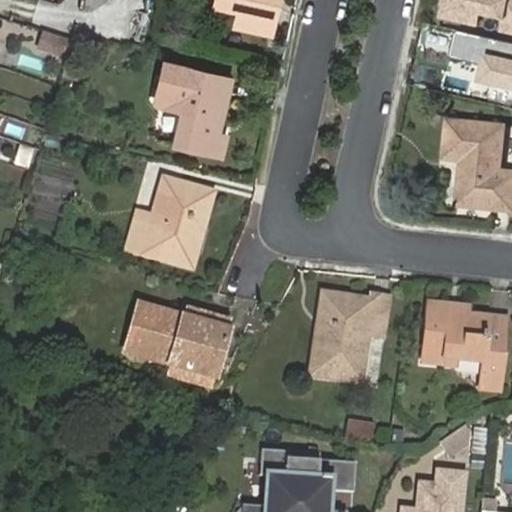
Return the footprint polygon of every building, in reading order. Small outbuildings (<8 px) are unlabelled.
[(276,1),(282,3),(283,0),(221,0),(219,13),(243,19),(239,34),(273,42),(278,22),(272,20),(276,1)] [(511,0),(441,0),(436,26),(456,30),(511,43),(511,0)] [(278,22),(282,3),(276,1),(272,20),(278,22)] [(72,53),(77,37),(50,29),(45,45),(72,53)] [(511,43),(456,30),(449,59),(481,66),(476,86),(511,93),(511,43)] [(187,120),(179,154),(225,166),(230,146),(222,144),(235,90),(169,73),(165,92),(192,99),(187,120)] [(192,99),(165,92),(160,108),(164,115),(187,120),(192,99)] [(467,164),(461,209),(511,213),(511,175),(503,174),(508,130),(451,124),(449,161),(467,164)] [(195,232),(204,198),(167,188),(157,224),(143,220),(131,258),(194,277),(207,235),(195,232)] [(217,202),(204,198),(195,232),(207,235),(217,202)] [(323,298),(316,332),(330,335),(336,301),(323,298)] [(330,335),(316,332),(307,379),(356,388),(365,342),(381,345),(388,304),(372,301),(371,307),(336,301),(330,335)] [(450,319),(450,311),(428,309),(423,368),(446,371),(447,364),(457,365),(483,367),(480,395),(501,396),(507,325),(468,321),(450,319)] [(140,310),(126,355),(182,374),(178,384),(210,393),(230,330),(198,320),(196,329),(140,310)] [(469,312),(450,311),(450,319),(468,321),(469,312)] [(469,433),(444,450),(454,465),(473,452),(473,441),(469,433)] [(317,458),(259,455),(258,481),(266,481),(265,511),(241,511),(239,511),(326,511),(327,493),(352,494),(353,466),(317,465),(317,458)] [(460,511),(463,474),(434,472),(434,486),(417,485),(414,511),(460,511)]
